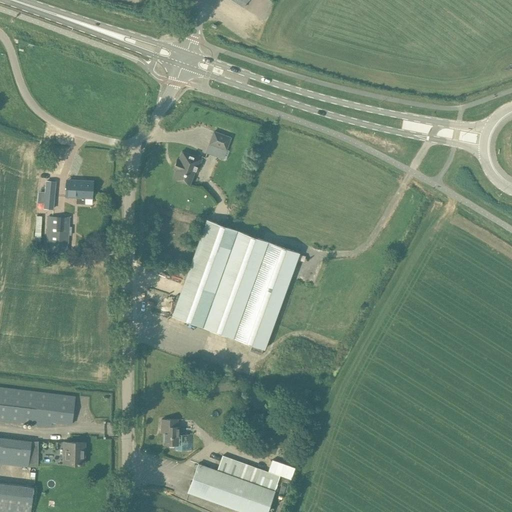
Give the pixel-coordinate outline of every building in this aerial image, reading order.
[(231,138),(214,131),(209,144),(226,150),(231,138)] [(191,155),(182,151),(179,159),(177,159),(175,165),(178,166),(173,178),(182,182),(190,184),(194,172),(197,173),(202,159),(191,155)] [(53,209),(55,182),(46,181),(44,208),(53,209)] [(66,192),(65,198),(76,198),(76,204),(84,204),(85,198),(92,198),(93,181),(84,181),(84,183),(66,182),(66,192)] [(51,217),(49,252),(65,253),(67,253),(69,218),(51,217)] [(172,315),(203,326),(237,232),(206,220),(198,243),(172,315)] [(300,256),(237,232),(203,326),(265,349),(300,256)] [(54,394),(0,387),(0,420),(50,427),(50,422),(71,424),(75,397),(65,395),(54,394)] [(305,389),(302,398),(308,400),(311,391),(305,389)] [(161,420),(161,427),(164,427),(164,445),(175,445),(175,450),(193,450),(193,434),(179,434),(179,427),(178,427),(178,420),(171,420),(161,420)] [(30,442),(0,437),(0,462),(36,468),(38,455),(29,454),(30,442)] [(85,443),(69,442),(69,450),(64,450),(64,464),(84,464),(85,443)] [(236,478),(255,485),(274,492),(279,477),(223,456),(218,472),(236,478)] [(268,471),(291,479),(295,468),(272,460),(268,471)] [(226,505),(236,478),(218,472),(198,464),(188,492),(226,505)] [(244,511),(245,511),(255,485),(236,478),(226,505),(244,511)] [(32,511),(35,486),(0,482),(0,511),(6,511),(32,511)] [(266,511),(274,492),(255,485),(245,511),(266,511)]
